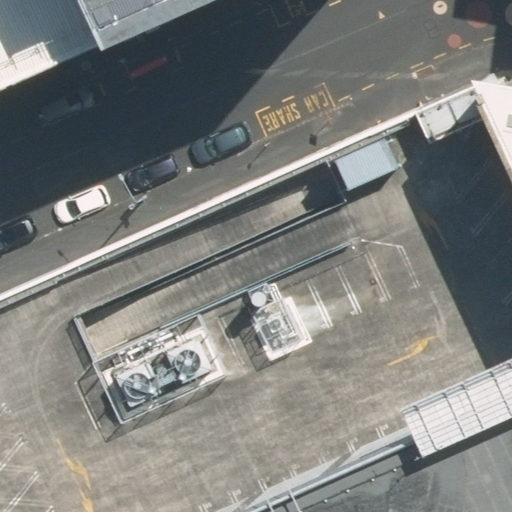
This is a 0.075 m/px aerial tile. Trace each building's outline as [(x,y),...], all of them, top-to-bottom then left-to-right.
[(0,0),(0,74),(121,22),(110,0),(0,0)] [(110,0),(121,22),(172,0),(110,0)] [(511,109),(496,74),(412,112),(0,296),(0,490),(9,511),(208,511),(443,408),(511,376),(511,109)] [(511,76),(496,74),(511,109),(511,76)] [(511,511),(511,376),(443,408),(208,511),(511,511)]
